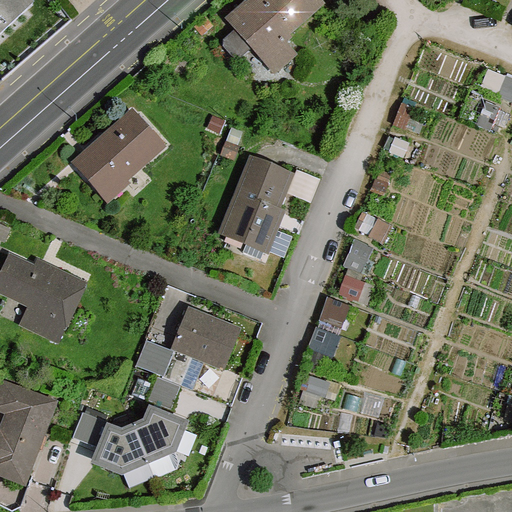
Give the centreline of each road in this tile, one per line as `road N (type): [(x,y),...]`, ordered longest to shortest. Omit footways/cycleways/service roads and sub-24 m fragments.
road 1 (residential): [(222,511),(403,34),(415,23)]
road 2 (track): [(383,486),(511,144)]
road 3 (tertiary): [(256,511),(511,461)]
road 4 (secondary): [(0,139),(158,0)]
